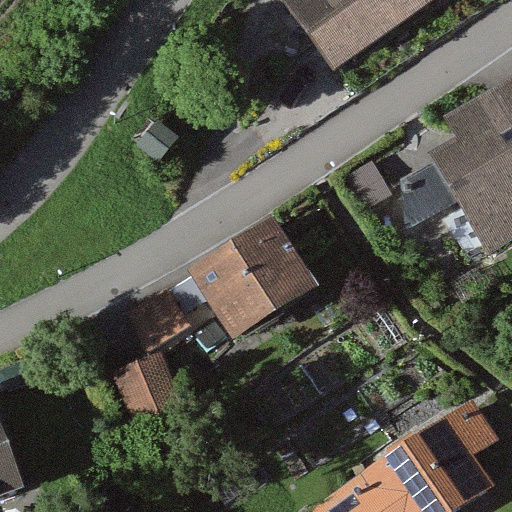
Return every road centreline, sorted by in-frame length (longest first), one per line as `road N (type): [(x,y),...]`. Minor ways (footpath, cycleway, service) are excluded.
road 1 (residential): [(0,336),(201,231),(511,23)]
road 2 (residential): [(0,208),(79,125),(164,0)]
